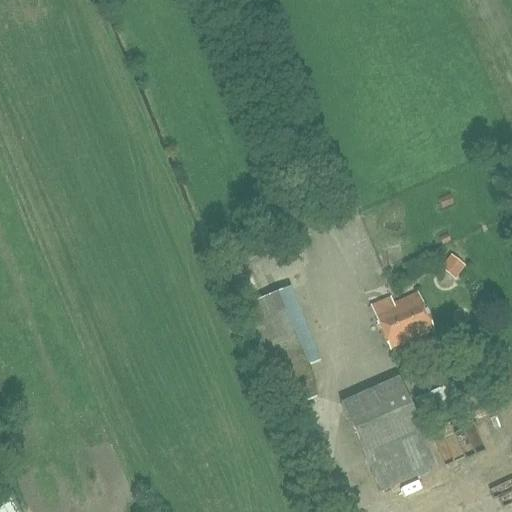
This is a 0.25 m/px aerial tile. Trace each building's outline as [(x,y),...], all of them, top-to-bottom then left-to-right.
[(461,251),(446,255),(451,273),(466,269),(461,251)] [(279,413),(321,395),(307,365),(320,361),(290,287),(237,308),(279,413)] [(389,351),(433,331),(417,293),(392,304),(394,308),(374,317),(389,351)] [(379,492),(437,466),(397,378),(340,404),(379,492)] [(418,413),(458,395),(452,381),(411,399),(418,413)] [(511,511),(511,483),(498,490),(508,511),(511,511)] [(13,511),(23,511),(15,484),(6,487),(13,511)] [(409,490),(396,499),(404,510),(417,501),(409,490)]
